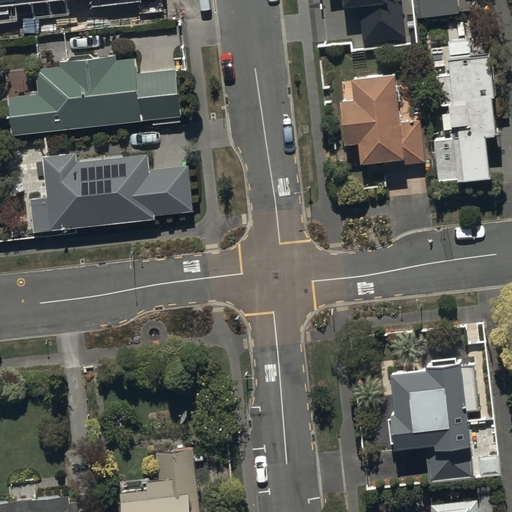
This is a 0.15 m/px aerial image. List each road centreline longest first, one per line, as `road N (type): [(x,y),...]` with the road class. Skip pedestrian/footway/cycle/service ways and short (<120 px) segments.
road 1 (residential): [(0,309),(184,280),(276,277)]
road 2 (residential): [(276,277),(249,0)]
road 3 (residential): [(276,277),(312,281),(511,253)]
road 4 (residential): [(291,511),(276,277)]
